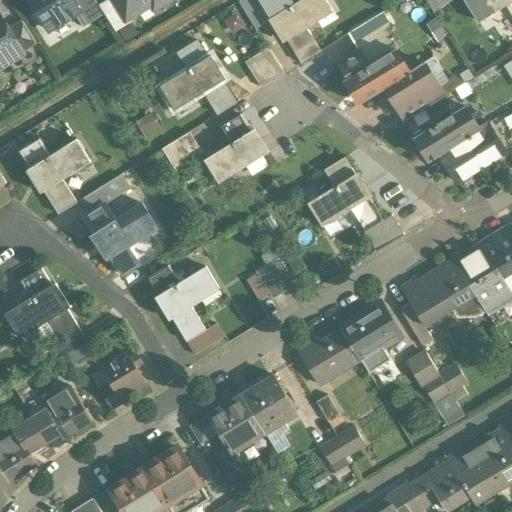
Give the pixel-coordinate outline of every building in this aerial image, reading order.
[(28,0),(48,32),(75,15),(79,13),(70,0),(28,0)] [(103,15),(93,0),(70,0),(79,13),(75,15),(82,28),(103,15)] [(114,0),(108,0),(98,6),(115,33),(131,23),(128,19),(126,19),(114,0)] [(114,0),(126,19),(128,19),(152,4),(154,8),(167,0),(114,0)] [(262,2),(260,0),(242,0),(238,3),(255,31),(269,22),(273,20),(262,2)] [(287,0),(265,0),(262,2),(273,20),(269,22),(283,45),(286,43),(301,65),(320,53),(306,29),(332,13),(323,0),(302,0),(292,7),(287,0)] [(424,0),(432,13),(453,0),(424,0)] [(511,0),(465,0),(463,1),(477,24),(504,7),(511,19),(511,0)] [(385,13),(348,35),(357,50),(394,27),(385,13)] [(0,16),(0,69),(24,55),(22,52),(9,32),(0,16)] [(35,43),(23,23),(9,32),(22,52),(35,43)] [(206,61),(195,44),(176,56),(187,73),(159,91),(176,119),(194,108),(190,102),(201,96),(216,118),(235,107),(220,84),(224,81),(210,59),(206,61)] [(268,50),(245,64),(261,90),(284,76),(268,50)] [(368,69),(357,51),(338,63),(349,80),(346,82),(359,104),(381,91),(409,74),(408,73),(395,52),(368,69)] [(409,74),(381,91),(403,126),(408,123),(428,111),(445,100),(422,64),(408,73),(409,74)] [(437,126),(428,111),(408,123),(432,161),(440,156),(478,132),(464,109),(437,126)] [(239,119),(219,130),(228,147),(202,164),(216,187),(266,155),(252,132),(249,134),(239,119)] [(478,132),(440,156),(457,184),(504,154),(487,127),(478,132)] [(186,137),(158,154),(172,176),(200,159),(186,137)] [(48,160),(38,144),(18,156),(28,172),(25,174),(39,197),(42,195),(57,218),(75,206),(60,183),(89,166),(75,143),(48,160)] [(358,175),(355,177),(346,161),(325,174),(334,189),(308,205),(322,229),(351,211),(365,234),(383,223),(383,222),(369,200),(372,198),(358,175)] [(118,179),(78,204),(86,218),(87,218),(104,208),(127,193),(118,179)] [(140,207),(113,224),(104,208),(87,218),(86,218),(82,220),(93,237),(90,239),(105,263),(109,261),(121,279),(139,268),(127,249),(155,231),(140,207)] [(392,217),(383,222),(383,223),(365,234),(377,253),(404,236),(392,217)] [(511,243),(507,235),(485,248),(483,244),(481,246),(501,280),(511,273),(511,243)] [(511,297),(501,280),(481,246),(468,253),(470,256),(455,266),(485,314),(487,317),(511,302),(511,297)] [(276,261),(254,275),(271,302),(293,289),(276,261)] [(485,314),(455,266),(433,279),(431,276),(412,287),(411,285),(400,291),(410,307),(423,327),(451,310),(457,321),(473,321),(485,314)] [(205,270),(179,286),(168,269),(148,282),(158,298),(154,301),(168,323),(172,320),(186,344),(204,333),(190,310),(218,292),(205,270)] [(50,288),(40,272),(20,285),(31,301),(5,317),(20,340),(47,322),(61,344),(62,345),(80,334),(65,311),(69,309),(54,286),(50,288)] [(379,303),(364,312),(367,316),(341,332),(360,362),(369,376),(391,362),(383,349),(401,337),(379,303)] [(423,327),(410,307),(400,313),(422,349),(432,343),(423,327)] [(360,362),(341,332),(314,349),(312,345),(298,353),(319,387),(360,362)] [(80,334),(62,345),(61,344),(51,349),(59,362),(86,345),(80,334)] [(427,357),(409,368),(420,386),(438,375),(427,357)] [(144,385),(127,358),(103,372),(112,387),(120,400),(144,385)] [(456,368),(439,377),(450,395),(466,384),(456,368)] [(450,395),(439,377),(422,387),(433,405),(450,395)] [(296,415),(274,378),(240,398),(264,436),(278,428),(277,427),(296,415)] [(40,406),(29,386),(17,393),(29,412),(40,406)] [(69,389),(46,404),(44,402),(42,403),(46,409),(32,419),(33,420),(46,440),(60,431),(65,437),(92,420),(71,387),(69,388),(69,389)] [(112,387),(101,393),(113,411),(123,405),(120,400),(112,387)] [(264,436),(240,398),(208,417),(230,454),(250,442),(251,444),(264,436)] [(327,398),(316,404),(329,426),(340,419),(327,398)] [(33,420),(0,442),(0,466),(8,479),(34,463),(27,452),(46,440),(33,420)] [(511,428),(509,423),(507,420),(497,426),(501,432),(511,450),(511,428)] [(353,428),(337,438),(348,455),(364,445),(353,428)] [(511,450),(501,432),(479,446),(477,443),(457,456),(455,452),(447,457),(450,463),(469,493),(474,502),(501,486),(500,484),(511,476),(511,450)] [(337,438),(321,448),(331,465),(348,455),(337,438)] [(175,447),(143,467),(163,500),(170,511),(186,511),(207,499),(175,447)] [(469,493),(450,463),(428,477),(427,474),(407,486),(420,507),(421,507),(437,496),(445,508),(469,493)] [(0,484),(8,479),(0,466),(0,484)] [(163,500),(143,467),(110,487),(125,511),(153,511),(151,507),(163,500)] [(407,486),(405,483),(396,488),(410,511),(424,511),(421,507),(420,507),(407,486)] [(254,488),(234,500),(241,511),(252,511),(265,505),(254,488)] [(410,511),(396,488),(386,494),(389,498),(397,511),(410,511)] [(397,511),(389,498),(370,510),(370,511),(397,511)] [(100,511),(93,499),(72,511),(100,511)] [(241,511),(234,500),(214,511),(241,511)]
